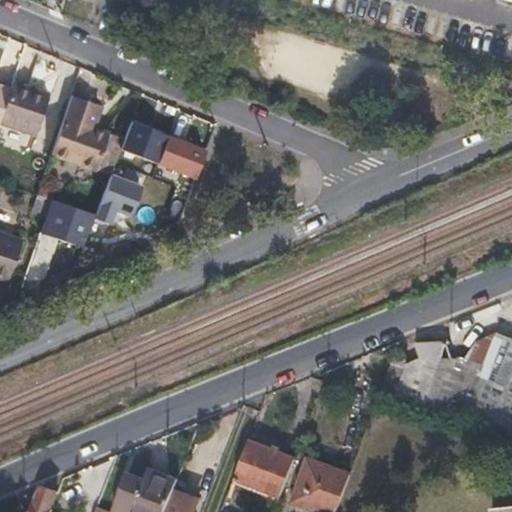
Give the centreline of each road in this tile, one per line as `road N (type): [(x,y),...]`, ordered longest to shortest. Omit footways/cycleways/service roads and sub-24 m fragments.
road 1 (residential): [(0,483),(511,275)]
road 2 (residential): [(0,11),(243,114),(379,188)]
road 3 (residential): [(379,188),(0,351)]
road 4 (residential): [(511,132),(379,188)]
